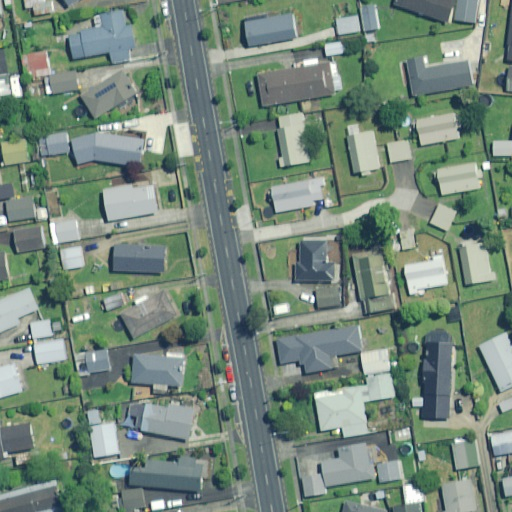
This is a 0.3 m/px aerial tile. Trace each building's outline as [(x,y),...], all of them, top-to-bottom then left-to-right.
[(45,2),(44,0),(24,0),(25,8),(34,7),(35,15),(54,13),(52,1),(45,2)] [(450,23),(456,0),(399,0),(397,6),(450,23)] [(480,0),(458,0),(456,21),(478,24),(480,0)] [(380,29),(375,6),(360,9),(364,31),(380,29)] [(135,48),(128,10),(96,17),(99,27),(68,33),(73,60),(111,53),(113,63),(132,60),(130,49),(135,48)] [(297,38),(293,14),(268,19),(267,14),(244,18),(249,46),(297,38)] [(360,32),(357,17),(337,20),(339,35),(360,32)] [(348,53),(346,42),(325,45),(327,56),(348,53)] [(49,75),(46,52),(22,56),(25,79),(49,75)] [(424,68),(422,58),(407,60),(414,96),(474,85),(469,60),(424,68)] [(310,99),(337,95),(337,91),(341,90),(337,62),(259,75),(264,107),(300,101),(302,112),(312,111),(310,99)] [(0,97),(13,96),(8,69),(0,70),(0,97)] [(138,94),(125,70),(81,95),(95,119),(138,94)] [(79,90),(76,72),(43,78),(46,96),(79,90)] [(460,139),(455,113),(417,120),(422,146),(460,139)] [(309,162),(301,116),(278,120),(287,166),(309,162)] [(360,134),(359,125),(347,127),(355,173),(379,169),(373,131),(360,134)] [(70,153),(68,134),(40,138),(42,156),(70,153)] [(74,140),(79,166),(98,162),(142,167),(145,141),(99,134),(74,140)] [(29,162),(25,140),(2,144),(5,165),(29,162)] [(412,159),(408,141),(388,145),(392,163),(412,159)] [(511,155),(511,141),(511,142),(492,142),(492,156),(511,155)] [(479,189),(475,164),(433,171),(437,196),(479,189)] [(148,187),(147,177),(114,183),(115,189),(104,191),(109,221),(159,213),(154,186),(148,187)] [(313,201),(323,200),(321,190),(327,189),(325,178),(266,189),(269,201),(274,200),(277,213),(314,206),(313,201)] [(14,182),(7,182),(0,183),(0,199),(15,198),(14,182)] [(35,218),(32,198),(7,201),(10,222),(35,218)] [(461,207),(445,199),(432,225),(448,233),(461,207)] [(50,218),(48,208),(37,209),(39,220),(50,218)] [(79,240),(75,220),(55,224),(59,244),(79,240)] [(46,248),(42,227),(15,232),(19,253),(46,248)] [(413,229),(400,231),(403,251),(416,250),(413,229)] [(327,265),(327,242),(302,242),(302,263),(299,263),(299,282),(336,282),(337,265),(327,265)] [(493,280),(486,243),(460,248),(467,285),(493,280)] [(165,246),(116,244),(115,271),(165,273),(165,246)] [(84,267),(81,248),(64,251),(67,270),(84,267)] [(393,309),(382,248),(354,253),(364,299),(366,301),(368,314),(393,309)] [(448,285),(442,253),(427,256),(428,261),(406,266),(411,292),(448,285)] [(0,281),(10,280),(5,254),(0,254),(0,281)] [(95,294),(94,287),(73,289),(74,297),(95,294)] [(39,310),(30,289),(0,302),(0,333),(21,325),(18,319),(39,310)] [(177,316),(165,292),(122,314),(135,339),(177,316)] [(126,305),(122,295),(105,301),(108,311),(126,305)] [(364,299),(280,311),(284,341),(306,338),(307,350),(343,345),(341,333),(368,329),(364,299)] [(31,324),(33,339),(54,335),(54,333),(63,331),(62,322),(52,323),(51,321),(31,324)] [(511,387),(511,344),(507,334),(481,346),(503,392),(511,387)] [(66,360),(63,340),(35,345),(38,364),(66,360)] [(449,419),(453,343),(427,342),(423,418),(449,419)] [(79,377),(91,375),(91,374),(111,372),(108,348),(76,352),(79,377)] [(361,354),(365,375),(390,370),(386,350),(361,354)] [(185,354),(168,354),(168,357),(134,356),(133,384),(157,385),(156,394),(167,394),(168,386),(183,387),(185,354)] [(0,398),(22,392),(15,365),(0,368),(0,398)] [(396,397),(392,375),(373,378),(374,385),(315,395),(322,431),(342,428),(343,438),(369,433),(364,403),(396,397)] [(511,409),(511,398),(499,405),(503,414),(511,409)] [(168,409),(134,402),(131,416),(144,419),(142,431),(190,440),(195,409),(169,404),(168,409)] [(100,423),(99,411),(88,412),(90,424),(100,423)] [(1,430),(0,422),(0,460),(9,459),(8,453),(35,448),(30,425),(1,430)] [(119,454),(114,424),(91,428),(96,458),(119,454)] [(511,453),(511,432),(492,436),(495,456),(511,453)] [(479,466),(474,439),(452,444),(457,470),(479,466)] [(371,466),(367,444),(339,449),(341,459),(321,462),(323,475),(302,478),(306,497),(327,494),(326,488),(378,478),(379,483),(400,479),(397,462),(371,466)] [(208,478),(209,462),(169,459),(149,458),(148,468),(132,467),(131,486),(202,491),(202,478),(208,478)] [(0,511),(65,511),(57,481),(0,496),(0,511)] [(471,511),(477,511),(472,481),(441,486),(445,511),(443,511),(471,511)] [(146,511),(143,490),(111,496),(113,511),(146,511)] [(386,511),(387,511),(345,503),(343,511),(386,511)]
